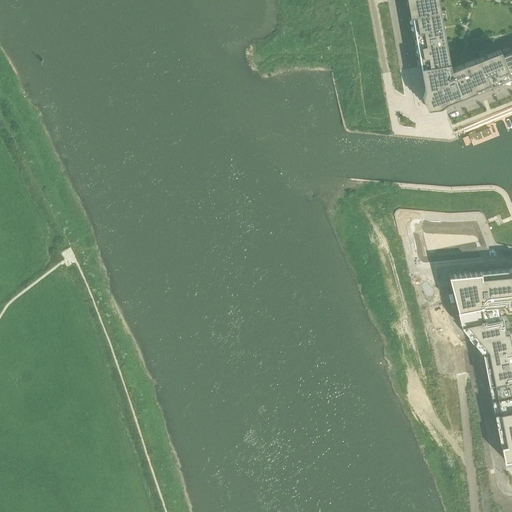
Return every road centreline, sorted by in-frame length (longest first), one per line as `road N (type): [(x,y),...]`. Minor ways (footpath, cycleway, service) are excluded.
road 1 (residential): [(511,260),(437,267),(451,321),(476,355),(498,469),(511,491)]
road 2 (residential): [(415,119),(392,0)]
